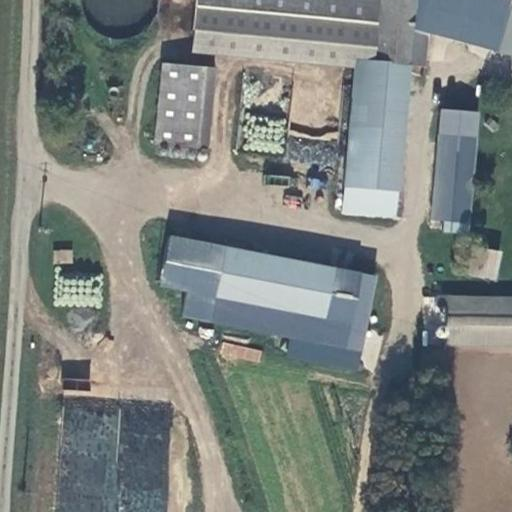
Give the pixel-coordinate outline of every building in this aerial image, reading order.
[(375,53),(379,0),(196,0),(193,36),(375,53)] [(406,64),(410,0),(379,0),(375,53),(374,61),(406,64)] [(395,215),(406,64),(374,61),(374,66),(355,66),(343,211),(395,215)] [(216,68),(166,65),(160,145),(210,148),(216,68)] [(441,131),(477,136),(481,112),(444,108),(441,131)] [(282,153),(286,119),(246,115),(242,149),(282,153)] [(501,128),(486,144),(496,154),(511,139),(501,128)] [(440,228),(464,231),(477,136),(441,131),(430,215),(442,217),(440,228)] [(494,250),(467,245),(462,269),(488,274),(494,250)] [(332,272),(223,252),(214,301),(323,321),(332,272)] [(95,306),(98,278),(57,273),(54,302),(95,306)] [(511,297),(435,297),(435,306),(445,306),(444,344),(511,344),(511,297)] [(221,344),(220,358),(259,362),(260,348),(221,344)]
